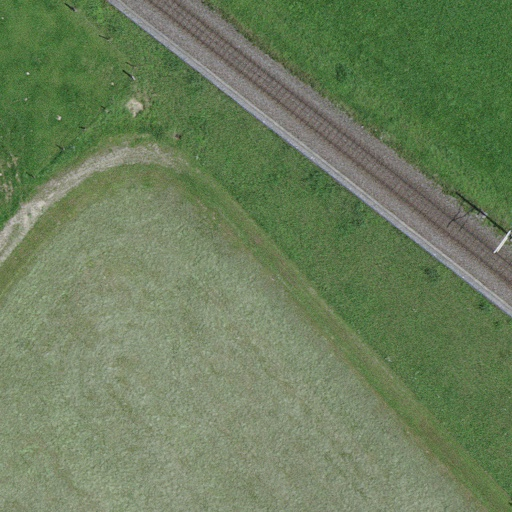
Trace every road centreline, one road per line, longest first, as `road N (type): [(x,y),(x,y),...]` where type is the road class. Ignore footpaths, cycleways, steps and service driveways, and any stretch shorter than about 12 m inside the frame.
road 1 (unknown): [(203,0),(447,172),(511,231)]
road 2 (track): [(127,125),(0,283)]
